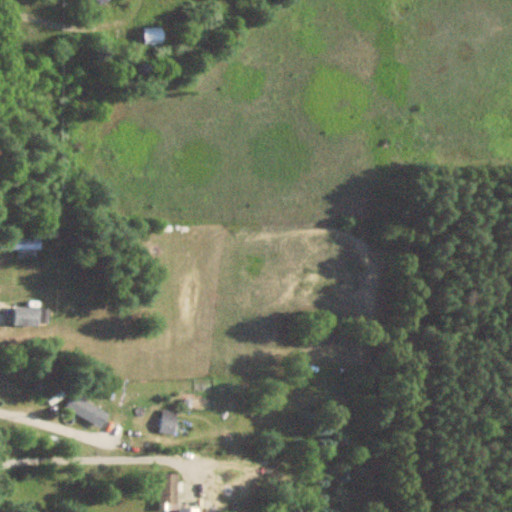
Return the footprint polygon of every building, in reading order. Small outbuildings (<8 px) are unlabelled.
[(144,44),(164,44),(164,29),(144,29),(144,44)] [(0,250),(41,251),(41,238),(0,237),(0,250)] [(16,308),(16,326),(40,326),(40,308),(16,308)] [(65,409),(100,429),(108,415),(72,395),(65,409)] [(159,433),(174,435),(178,413),(163,410),(159,433)] [(159,511),(176,511),(177,475),(159,475),(159,511)]
